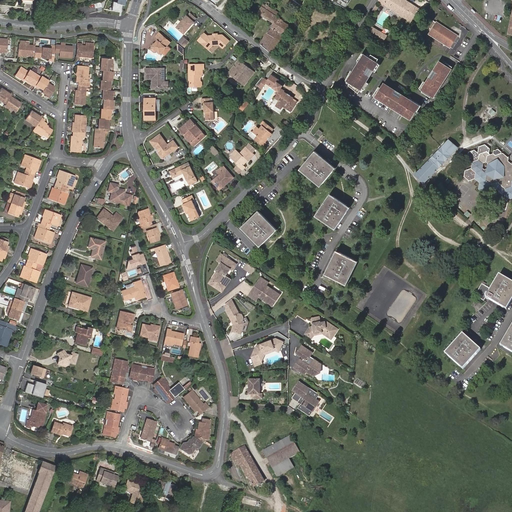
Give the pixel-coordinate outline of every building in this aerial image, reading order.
[(126,0),(117,0),(117,2),(113,1),(112,10),(121,11),(122,4),(126,5),(126,0)] [(329,0),(344,9),(349,0),(329,0)] [(405,0),(378,0),(378,1),(411,21),(418,8),(405,0)] [(271,12),(273,8),(268,5),(270,3),(267,1),(265,5),(263,4),(258,13),(272,23),(260,43),(272,54),(289,25),(283,21),(284,20),(277,16),(271,12)] [(100,2),(94,3),(95,8),(98,7),(98,10),(102,9),(100,2)] [(372,16),(378,7),(375,5),(370,15),(372,16)] [(187,15),(177,26),(184,33),(195,22),(194,21),(197,18),(191,12),(188,15),(187,15)] [(455,35),(435,22),(428,33),(448,46),(455,35)] [(366,33),(375,38),(379,31),(370,26),(366,33)] [(379,31),(375,38),(381,41),(385,35),(379,31)] [(168,46),(172,42),(161,32),(156,37),(159,40),(156,43),(153,41),(151,44),(153,47),(151,48),(156,52),(157,51),(161,54),(163,52),(165,49),(168,46)] [(204,32),(198,39),(206,46),(211,43),(213,45),(219,44),(223,48),(230,41),(223,35),(208,36),(204,32)] [(81,42),(76,42),(75,55),(84,56),(84,55),(86,55),(86,56),(92,57),(93,45),(81,44),(81,42)] [(34,47),(34,45),(25,44),(22,44),(18,43),(17,54),(33,55),(34,47)] [(64,45),(60,44),(59,52),(59,56),(71,57),(72,45),(64,45)] [(50,49),(34,47),(33,55),(33,57),(39,58),(40,56),(41,57),(41,58),(49,59),(49,56),(50,49)] [(370,56),(363,51),(358,58),(360,61),(353,70),(351,68),(344,76),(349,79),(347,81),(358,89),(360,87),(363,89),(367,83),(364,80),(368,75),(364,72),(368,67),(375,72),(380,65),(376,62),(379,59),(372,53),(370,56)] [(111,70),(111,62),(112,58),(101,56),(100,69),(102,69),(111,70)] [(255,72),(239,60),(229,73),(244,86),(255,72)] [(421,90),(420,92),(429,97),(431,95),(433,96),(451,67),(445,64),(444,65),(439,62),(433,71),(437,73),(439,75),(434,82),(432,81),(429,79),(426,83),(422,81),(418,88),(419,89),(421,90)] [(89,81),(86,81),(87,73),(88,65),(77,64),(76,81),(78,81),(78,85),(86,85),(88,85),(89,81)] [(197,75),(202,75),(202,69),(203,69),(204,65),(189,65),(189,81),(190,82),(190,87),(199,87),(200,82),(200,78),(197,75)] [(165,88),(165,81),(165,68),(146,68),(146,78),(152,78),(154,78),(154,81),(153,83),(153,88),(165,88)] [(35,85),(40,77),(29,70),(27,72),(23,69),(17,77),(23,81),(23,79),(31,84),(31,83),(35,85)] [(102,69),(101,79),(109,79),(111,79),(112,74),(113,74),(113,70),(111,70),(102,69)] [(35,85),(35,86),(38,89),(39,87),(43,90),(42,92),(45,94),(44,95),(48,97),(53,89),(52,86),(47,83),(49,81),(41,76),(40,77),(35,85)] [(279,85),(281,83),(278,81),(279,81),(271,76),(267,81),(262,78),(256,85),(262,89),(266,83),(268,85),(278,92),(280,89),(282,87),(279,85)] [(100,79),(100,88),(102,88),(110,89),(111,85),(109,85),(109,79),(101,79),(100,79)] [(379,86),(377,85),(371,94),(376,97),(375,99),(381,102),(382,100),(388,104),(387,105),(396,110),(396,109),(401,113),(400,113),(408,119),(414,110),(415,111),(419,106),(408,98),(407,100),(404,98),(400,95),(396,101),(389,96),(392,91),(387,88),(388,86),(382,82),(380,84),(379,86)] [(78,85),(77,85),(77,89),(77,91),(75,91),(74,103),(84,103),(86,85),(78,85)] [(0,100),(5,104),(11,95),(5,91),(0,88),(0,89),(0,100)] [(102,107),(114,108),(114,105),(112,105),(113,99),(111,99),(112,93),(113,93),(114,89),(110,89),(102,88),(102,98),(101,103),(103,103),(102,107)] [(284,92),(280,89),(278,92),(274,98),(278,101),(275,106),(280,110),(283,107),(291,112),(297,103),(293,100),(293,99),(284,93),(284,92)] [(5,104),(4,106),(9,109),(10,107),(16,111),(21,104),(13,99),(15,98),(11,95),(5,104)] [(146,110),(144,110),(144,119),(155,119),(155,98),(144,97),(144,107),(146,107),(146,110)] [(214,110),(214,102),(210,102),(210,98),(202,98),(202,102),(204,102),(204,111),(205,111),(205,120),(214,120),(214,110)] [(238,105),(243,109),(249,103),(244,99),(238,105)] [(111,118),(111,112),(113,113),(114,108),(102,107),(100,107),(100,117),(109,118),(111,118)] [(35,126),(41,118),(35,114),(30,111),(25,119),(35,126)] [(72,127),(72,131),(73,131),(85,132),(86,114),(75,113),(75,122),(74,127),(72,127)] [(109,124),(109,118),(100,117),(99,117),(98,127),(108,128),(109,124)] [(35,126),(32,131),(41,137),(42,135),(46,138),(51,131),(50,130),(46,127),(45,126),(46,125),(47,124),(44,122),(45,121),(41,118),(35,126)] [(195,126),(191,120),(179,130),(184,136),(185,134),(191,142),(190,143),(193,147),(205,137),(202,133),(201,134),(195,126)] [(265,124),(262,128),(260,131),(257,129),(253,133),(258,138),(255,141),(263,149),(267,145),(266,144),(272,136),(271,135),(274,131),(265,124)] [(108,133),(108,128),(98,127),(95,127),(94,146),(103,147),(103,142),(103,140),(104,140),(105,132),(108,133)] [(84,137),(85,132),(73,131),(73,136),(72,136),(71,145),(73,145),(72,150),(81,151),(82,137),(84,137)] [(160,149),(158,150),(158,152),(162,158),(177,147),(173,140),(167,144),(159,134),(150,141),(154,147),(156,147),(158,146),(160,149)] [(457,147),(448,140),(415,174),(424,183),(457,147)] [(256,151),(248,144),(245,148),(252,156),(256,151)] [(213,145),(208,150),(213,155),(218,151),(213,145)] [(238,154),(237,152),(232,157),(232,156),(229,159),(236,165),(235,166),(240,171),(243,168),(241,166),(240,165),(245,160),(245,161),(246,162),(252,156),(245,148),(238,154)] [(511,164),(507,161),(508,158),(502,153),(501,153),(501,152),(498,149),(494,151),(493,154),(490,155),(486,152),(480,155),(479,160),(473,163),(471,168),(476,172),(475,178),(479,182),(479,188),(483,192),(489,190),(490,184),(497,181),(505,188),(504,195),(509,199),(511,197),(511,164)] [(320,186),(335,168),(315,152),(300,169),(320,186)] [(25,171),(34,174),(35,171),(37,166),(39,166),(41,161),(25,155),(21,166),(26,168),(25,171)] [(183,173),(186,181),(189,180),(191,184),(197,182),(190,166),(185,168),(184,164),(169,170),(171,175),(178,172),(179,175),(183,173)] [(224,184),(225,185),(232,179),(223,167),(215,173),(218,176),(213,181),(218,188),(224,184)] [(55,185),(64,188),(65,185),(70,187),(71,188),(75,176),(59,170),(57,176),(59,177),(58,179),(55,185)] [(32,180),(34,174),(25,171),(24,174),(18,172),(14,183),(30,189),(32,183),(31,182),(32,180)] [(112,193),(110,201),(129,206),(131,195),(124,194),(125,192),(117,190),(118,185),(110,183),(108,192),(112,193)] [(63,191),(64,188),(55,185),(54,188),(52,193),(50,193),(48,199),(64,205),(68,193),(67,193),(63,191)] [(14,194),(11,204),(23,208),(24,205),(22,204),(23,201),(24,198),(14,194)] [(335,228),(350,207),(330,194),(316,216),(335,228)] [(182,204),(186,213),(187,213),(190,220),(198,217),(191,200),(193,199),(191,195),(181,199),(183,203),(182,204)] [(23,208),(11,204),(7,213),(17,217),(18,214),(20,211),(22,211),(23,208)] [(41,224),(50,227),(51,224),(57,227),(62,216),(45,209),(43,215),(44,215),(44,218),(41,224)] [(103,215),(99,219),(113,230),(123,217),(117,213),(114,217),(104,209),(101,213),(103,215)] [(148,227),(151,226),(150,223),(151,222),(149,218),(149,216),(146,209),(138,212),(137,214),(139,219),(141,225),(140,225),(141,229),(146,227),(148,227)] [(260,246),(277,229),(259,211),(242,227),(260,246)] [(49,230),(50,227),(41,224),(37,222),(36,226),(39,227),(40,227),(38,232),(37,232),(35,238),(50,244),(54,232),(49,230)] [(156,228),(155,225),(151,226),(148,227),(146,227),(148,231),(146,232),(150,243),(159,240),(157,237),(155,229),(156,228)] [(0,238),(0,249),(7,252),(8,249),(6,248),(7,245),(9,240),(5,239),(4,240),(0,238)] [(93,246),(93,249),(91,257),(100,259),(105,242),(91,238),(89,245),(93,246)] [(168,264),(162,246),(152,249),(158,267),(168,264)] [(27,263),(36,266),(37,263),(43,265),(47,254),(32,248),(29,254),(30,255),(30,257),(27,263)] [(346,285),(357,262),(337,251),(325,274),(346,285)] [(237,264),(221,254),(217,260),(221,263),(217,270),(218,271),(212,280),(215,282),(215,283),(222,288),(228,278),(226,276),(230,269),(233,271),(237,264)] [(35,269),(36,266),(27,263),(26,266),(24,271),(22,271),(20,277),(36,283),(40,271),(35,269)] [(252,275),(255,270),(247,264),(244,269),(252,275)] [(92,268),(82,265),(76,283),(87,286),(92,268)] [(172,274),(161,277),(166,291),(177,288),(172,274)] [(507,309),(511,300),(511,282),(499,275),(491,289),(482,284),(475,295),(484,300),(486,297),(507,309)] [(261,278),(249,295),(256,300),(259,297),(261,298),(264,298),(265,297),(274,303),(280,295),(266,286),(269,283),(261,278)] [(244,291),(250,286),(243,280),(233,290),(241,298),(246,293),(244,291)] [(135,287),(123,292),(126,300),(135,297),(136,297),(137,299),(146,296),(141,281),(134,283),(135,287)] [(121,288),(123,292),(135,287),(134,283),(121,288)] [(31,299),(36,288),(24,284),(23,289),(20,289),(18,288),(14,298),(25,301),(27,302),(29,298),(31,299)] [(186,306),(181,291),(169,294),(170,297),(171,297),(175,310),(186,306)] [(91,298),(72,293),(69,306),(88,311),(91,298)] [(264,298),(261,298),(272,306),(274,303),(265,297),(264,298)] [(21,311),(25,301),(14,298),(13,301),(12,304),(10,303),(9,307),(21,311)] [(229,310),(236,306),(232,299),(226,304),(229,310)] [(236,306),(227,310),(234,323),(232,331),(242,333),(245,323),(243,319),(244,317),(243,314),(240,314),(236,306)] [(18,320),(21,311),(9,307),(8,310),(10,310),(9,313),(8,317),(18,320)] [(129,331),(130,325),(131,321),(132,322),(134,315),(120,312),(116,328),(129,331)] [(310,328),(305,334),(312,338),(314,334),(326,332),(333,337),(338,330),(326,321),(320,322),(319,317),(312,319),(313,327),(310,328)] [(0,319),(0,324),(11,329),(13,330),(16,331),(18,326),(0,319)] [(7,340),(11,329),(0,324),(0,343),(7,346),(9,341),(7,340)] [(155,327),(151,326),(143,324),(140,336),(148,337),(157,340),(160,327),(156,326),(155,327)] [(87,329),(77,326),(75,332),(78,333),(75,342),(86,346),(89,336),(90,336),(92,328),(88,327),(87,329)] [(511,351),(511,326),(501,345),(511,351)] [(171,331),(167,330),(164,343),(173,345),(181,347),(184,335),(171,332),(171,331)] [(463,369),(480,350),(463,334),(446,353),(463,369)] [(198,358),(200,345),(198,345),(199,340),(190,338),(189,343),(191,343),(188,356),(198,358)] [(256,346),(252,357),(260,361),(263,353),(275,348),(279,351),(284,343),(276,338),(256,346)] [(303,355),(296,365),(306,372),(308,369),(315,373),(321,370),(318,362),(307,354),(309,350),(303,346),(298,352),(303,355)] [(92,354),(102,357),(103,351),(94,348),(92,354)] [(260,361),(252,357),(255,367),(263,364),(262,362),(265,355),(275,351),(278,353),(279,351),(275,348),(263,353),(260,361)] [(57,364),(60,365),(69,362),(69,363),(75,365),(78,355),(72,353),(71,356),(65,354),(63,350),(57,353),(59,358),(57,364)] [(126,371),(127,366),(128,362),(118,360),(112,382),(123,384),(126,371)] [(46,369),(33,365),(30,374),(43,378),(46,369)] [(146,374),(153,376),(154,371),(132,366),(131,372),(130,377),(131,377),(134,378),(139,379),(145,380),(146,374)] [(162,378),(154,385),(156,388),(159,392),(168,403),(176,396),(171,390),(168,385),(162,378)] [(260,379),(248,378),(248,394),(251,394),(251,399),(262,399),(262,393),(260,393),(260,379)] [(27,383),(24,393),(42,399),(47,385),(36,382),(35,386),(27,383)] [(319,396),(300,382),(293,391),(297,393),(294,398),(300,402),(301,401),(304,404),(303,405),(300,408),(307,413),(309,409),(313,412),(320,403),(316,400),(319,396)] [(171,390),(176,396),(192,385),(190,383),(183,388),(179,383),(171,390)] [(125,402),(128,389),(122,388),(118,387),(113,409),(121,410),(123,411),(124,407),(125,402)] [(202,406),(190,389),(188,390),(190,393),(184,398),(194,413),(196,411),(199,415),(207,408),(204,404),(202,406)] [(37,410),(46,413),(48,405),(39,402),(37,410)] [(46,413),(33,409),(30,425),(43,428),(46,413)] [(105,434),(115,437),(116,433),(117,428),(119,421),(120,414),(108,412),(106,418),(108,419),(105,434)] [(206,434),(207,435),(208,430),(207,430),(209,420),(202,419),(201,423),(199,422),(197,430),(195,437),(205,439),(206,434)] [(145,433),(143,440),(151,442),(152,439),(157,423),(148,420),(144,432),(145,433)] [(69,438),(72,429),(64,426),(63,427),(54,424),(51,433),(60,437),(61,435),(69,438)] [(289,458),(300,452),(290,435),(263,451),(273,468),(289,458)] [(197,447),(201,442),(193,437),(192,439),(189,444),(185,444),(181,450),(188,454),(189,451),(192,451),(194,448),(197,447)] [(170,443),(164,441),(161,450),(172,454),(175,445),(170,443)] [(254,486),(264,481),(245,446),(231,453),(238,465),(241,464),(254,486)] [(278,477),(295,468),(289,458),(273,468),(278,477)] [(56,466),(43,461),(39,473),(40,473),(24,511),(38,511),(40,508),(56,466)] [(109,473),(109,471),(101,468),(97,480),(115,487),(119,477),(114,475),(109,473)] [(80,475),(72,472),(69,482),(76,485),(83,487),(87,478),(88,474),(81,472),(80,475)] [(147,481),(153,483),(156,476),(149,474),(147,481)] [(137,484),(137,483),(129,480),(126,489),(134,491),(133,493),(131,498),(136,500),(135,504),(140,506),(147,486),(140,484),(140,485),(137,484)] [(169,484),(166,483),(159,481),(155,495),(158,495),(161,495),(165,497),(168,499),(171,500),(175,486),(169,484)] [(0,511),(8,511),(9,502),(0,500),(0,511)] [(64,511),(65,509),(60,508),(61,501),(54,500),(51,511),(64,511)]
